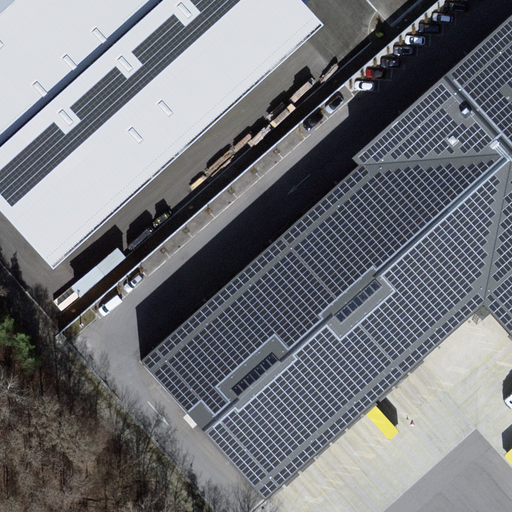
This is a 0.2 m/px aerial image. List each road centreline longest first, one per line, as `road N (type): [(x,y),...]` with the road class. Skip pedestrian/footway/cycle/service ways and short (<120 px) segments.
road 1 (unknown): [(0,213),(35,240),(74,242),(331,41),(334,0)]
road 2 (track): [(0,290),(192,511)]
